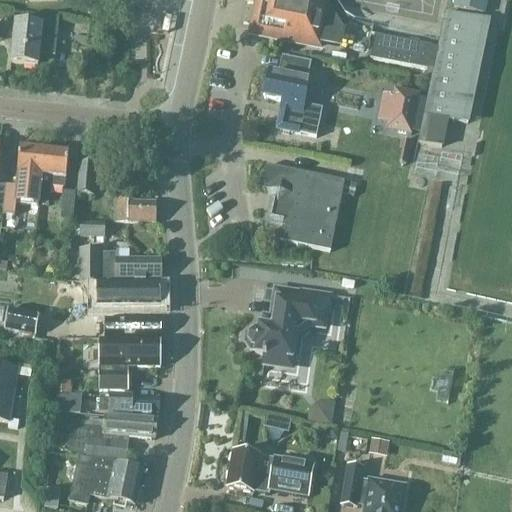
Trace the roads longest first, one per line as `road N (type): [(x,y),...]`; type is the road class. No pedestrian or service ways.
road 1 (residential): [(159,511),(181,396),(177,130)]
road 2 (residential): [(177,130),(0,112)]
road 3 (residential): [(177,130),(206,0)]
